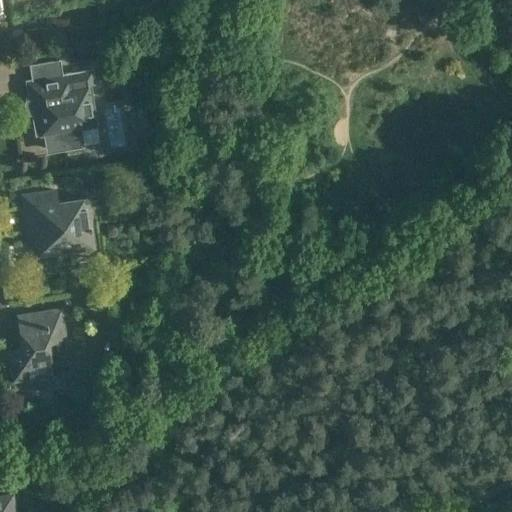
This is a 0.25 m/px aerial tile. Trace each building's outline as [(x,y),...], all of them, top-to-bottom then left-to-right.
[(131,58),(145,56),(143,40),(129,42),(131,58)] [(29,64),(31,79),(25,80),(28,99),(25,100),(25,101),(24,101),(26,113),(27,113),(28,115),(32,114),(35,135),(40,134),(40,136),(44,135),(47,152),(84,146),(81,129),(97,126),(91,85),(96,84),(93,68),(63,73),(61,59),(29,64)] [(24,198),(29,235),(42,233),(45,256),(95,249),(93,236),(88,202),(57,206),(55,194),(24,198)] [(20,318),(25,353),(11,355),(15,384),(31,382),(33,393),(50,390),(49,379),(55,378),(50,343),(67,341),(63,312),(20,318)] [(0,499),(0,511),(16,511),(14,497),(0,499)]
